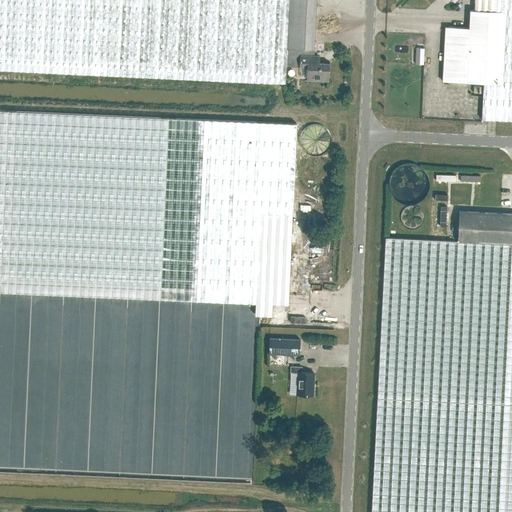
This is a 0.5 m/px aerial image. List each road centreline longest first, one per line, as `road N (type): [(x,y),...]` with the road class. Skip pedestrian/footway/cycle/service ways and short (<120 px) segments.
road 1 (tertiary): [(345,511),(363,137)]
road 2 (unclassified): [(363,137),(511,143)]
road 3 (tertiary): [(363,137),(370,0)]
